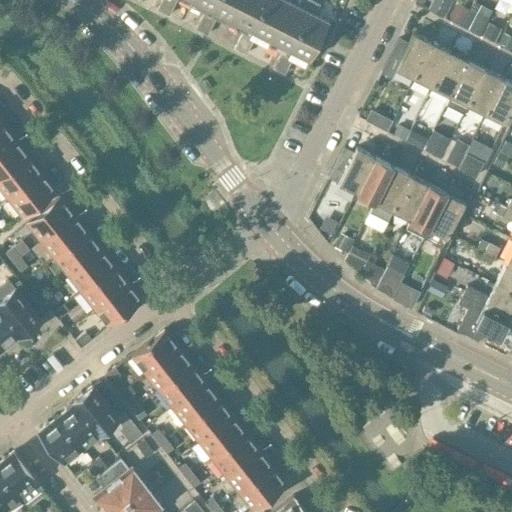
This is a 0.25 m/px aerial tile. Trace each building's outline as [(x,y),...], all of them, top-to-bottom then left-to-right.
[(170,0),(160,0),(157,8),(168,14),(174,2),(170,0)] [(181,0),(307,63),(328,20),(313,13),(318,3),(312,0),(305,0),(302,7),(287,0),(181,0)] [(430,0),(427,8),(443,16),(450,0),(430,0)] [(457,2),(448,17),(460,24),(468,9),(457,2)] [(476,11),(468,28),(479,34),(488,16),(476,11)] [(201,15),(195,27),(195,28),(206,33),(212,21),(201,15)] [(486,22),(480,34),(493,41),(499,29),(486,22)] [(397,38),(381,70),(391,76),(395,67),(414,77),(433,41),(414,31),(408,43),(397,38)] [(510,49),(511,45),(511,36),(503,32),(498,42),(510,49)] [(240,35),(234,47),(245,53),(251,40),(240,35)] [(433,41),(414,77),(432,86),(450,50),(433,41)] [(450,50),(432,86),(450,95),(468,59),(450,50)] [(278,54),(272,67),(284,72),(290,60),(278,54)] [(468,59),(450,95),(445,104),(463,113),(468,104),(486,68),(468,59)] [(486,68),(468,104),(486,113),(504,77),(486,68)] [(511,80),(504,77),(486,113),(504,122),(511,105),(511,80)] [(376,124),(386,129),(391,119),(381,113),(376,124)] [(394,133),(404,138),(410,125),(400,120),(394,133)] [(0,121),(0,148),(13,138),(0,121)] [(405,141),(420,149),(426,134),(412,127),(405,141)] [(423,149),(434,155),(441,142),(430,136),(423,149)] [(13,138),(0,148),(0,176),(27,155),(13,138)] [(511,143),(504,139),(499,150),(511,156),(511,143)] [(458,163),(465,150),(452,143),(446,157),(458,163)] [(342,147),(327,176),(337,181),(357,191),(375,155),(355,145),(352,152),(342,147)] [(457,167),(477,176),(485,159),(467,150),(457,167)] [(502,167),(508,155),(498,151),(492,163),(502,167)] [(27,155),(0,176),(0,184),(9,196),(40,172),(27,155)] [(375,155),(357,191),(374,200),(392,164),(375,155)] [(392,164),(374,200),(369,211),(387,220),(392,209),(393,209),(411,173),(392,164)] [(40,172),(9,196),(22,213),(53,189),(40,172)] [(411,173),(393,209),(410,218),(428,182),(411,173)] [(428,182),(410,218),(405,226),(424,236),(428,227),(446,191),(428,182)] [(428,227),(424,236),(441,245),(464,200),(446,191),(428,227)] [(59,196),(28,220),(41,238),(73,214),(59,196)] [(496,202),(511,209),(511,199),(510,198),(506,206),(497,202),(496,202)] [(511,221),(511,220),(511,209),(496,202),(492,211),(511,221)] [(73,214),(41,238),(55,255),(86,231),(73,214)] [(86,231),(55,255),(68,272),(100,248),(86,231)] [(341,233),(334,246),(346,252),(353,239),(341,233)] [(484,249),(484,250),(495,256),(499,247),(481,238),(477,245),(484,249)] [(351,244),(344,259),(360,273),(367,259),(369,253),(351,244)] [(5,251),(12,260),(19,255),(12,246),(5,251)] [(100,248),(68,272),(82,289),(113,265),(100,248)] [(490,264),(495,256),(484,250),(479,259),(490,264)] [(12,260),(20,271),(27,265),(19,255),(12,260)] [(367,259),(360,273),(374,285),(383,268),(367,259)] [(511,264),(505,261),(494,282),(511,290),(511,264)] [(113,265),(82,289),(95,306),(127,283),(113,265)] [(386,265),(375,286),(388,293),(393,296),(404,274),(399,272),(386,265)] [(19,278),(12,283),(26,300),(32,296),(29,292),(21,282),(19,278)] [(10,280),(0,287),(0,305),(19,330),(21,332),(40,318),(26,300),(12,283),(10,280)] [(396,295),(413,304),(420,288),(403,281),(396,295)] [(462,293),(509,316),(511,309),(511,290),(494,282),(488,295),(466,284),(462,293)] [(127,283),(95,306),(109,324),(140,299),(127,283)] [(32,296),(35,299),(45,291),(39,284),(29,292),(32,296)] [(45,291),(35,299),(40,305),(50,297),(45,291)] [(497,339),(509,316),(462,293),(457,301),(466,306),(455,328),(477,339),(481,331),(497,339)] [(63,304),(53,312),(58,318),(59,318),(68,310),(63,304)] [(0,305),(0,342),(1,344),(18,331),(19,330),(0,305)] [(163,329),(132,353),(145,370),(176,346),(163,329)] [(84,330),(74,339),(80,346),(91,338),(90,337),(84,330)] [(176,346),(145,370),(159,387),(190,363),(176,346)] [(190,363),(159,387),(172,404),(203,380),(190,363)] [(104,374),(110,382),(111,381),(121,373),(116,367),(116,366),(115,366),(104,374)] [(73,398),(99,431),(117,416),(100,395),(107,390),(99,379),(73,398)] [(203,380),(172,404),(185,421),(216,397),(203,380)] [(124,399),(131,409),(138,404),(130,394),(124,399)] [(216,397),(185,421),(199,438),(230,414),(216,397)] [(57,415),(80,445),(99,431),(73,398),(72,399),(74,402),(57,415)] [(131,409),(139,419),(145,413),(138,404),(131,409)] [(230,414),(199,438),(212,455),(243,431),(230,414)] [(38,430),(62,460),(80,445),(57,415),(38,430)] [(122,428),(130,440),(140,432),(131,421),(122,428)] [(151,433),(159,443),(165,437),(158,428),(151,433)] [(243,431),(212,455),(225,472),(256,448),(243,431)] [(173,447),(165,437),(159,443),(166,452),(173,447)] [(148,455),(154,450),(145,439),(139,444),(148,455)] [(256,448),(225,472),(239,489),(270,465),(256,448)] [(0,460),(0,471),(18,495),(37,480),(13,450),(0,460)] [(92,460),(99,469),(106,464),(98,454),(92,460)] [(98,503),(98,507),(102,511),(108,511),(146,482),(132,464),(128,467),(120,457),(98,473),(106,484),(92,495),(98,503)] [(85,465),(93,474),(99,469),(92,460),(85,465)] [(178,467),(185,477),(192,471),(185,461),(178,467)] [(270,465),(239,489),(253,507),(284,483),(270,465)] [(0,508),(18,495),(0,471),(0,508)] [(200,481),(192,471),(185,477),(193,487),(200,481)] [(162,511),(159,507),(162,504),(146,482),(108,511),(162,511)] [(306,511),(292,495),(270,511),(306,511)] [(204,502),(212,511),(219,506),(211,496),(204,502)]
